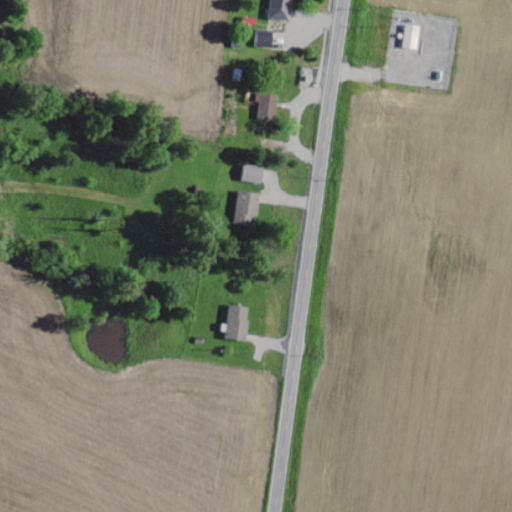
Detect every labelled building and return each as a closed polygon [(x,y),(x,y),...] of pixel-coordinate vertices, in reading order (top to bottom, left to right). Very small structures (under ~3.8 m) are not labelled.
[(293,21),(293,0),(271,0),(271,20),(293,21)] [(422,27),(407,26),(405,49),(419,50),(422,27)] [(273,49),(274,32),(257,32),(256,49),(273,49)] [(260,103),(260,119),(278,120),(279,96),(258,95),(257,103),(260,103)] [(263,185),(265,169),(245,165),(243,182),(263,185)] [(234,225),(257,229),(262,196),(240,192),(234,225)] [(251,309),(231,307),(229,325),(226,325),(224,340),(248,342),(251,309)]
